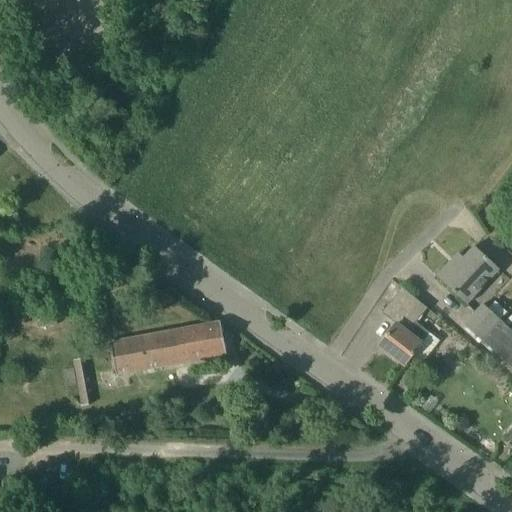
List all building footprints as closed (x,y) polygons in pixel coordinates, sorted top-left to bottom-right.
[(7,214),(13,228),(22,224),(16,211),(7,214)] [(467,306),(500,271),(475,247),(454,269),(449,264),(437,277),(467,306)] [(382,313),(396,324),(379,346),(405,366),(429,333),(416,323),(428,308),(402,287),(382,313)] [(465,325),(491,349),(511,368),(511,331),(501,322),(483,305),(465,325)] [(221,322),(168,332),(151,335),(111,343),(117,376),(132,373),(227,355),(221,322)] [(91,405),(82,359),(73,361),(82,407),(91,405)]
